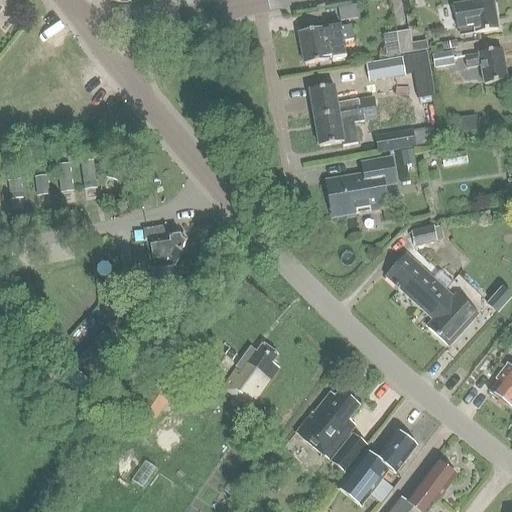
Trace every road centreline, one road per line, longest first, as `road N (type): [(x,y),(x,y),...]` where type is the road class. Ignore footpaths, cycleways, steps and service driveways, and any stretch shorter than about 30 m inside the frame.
road 1 (tertiary): [(511,465),(360,340),(274,255),(126,77)]
road 2 (track): [(0,249),(187,209),(220,191)]
road 3 (tertiary): [(153,24),(284,0)]
